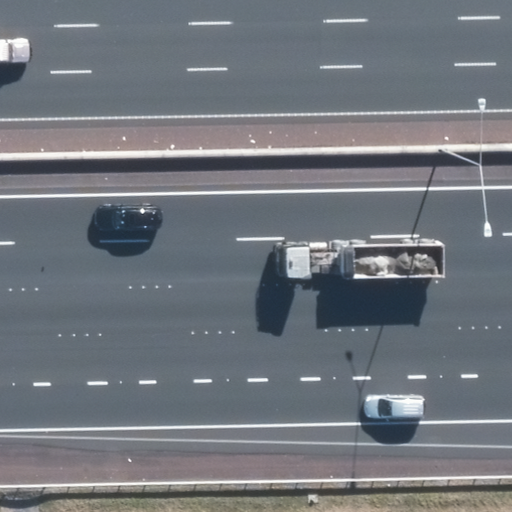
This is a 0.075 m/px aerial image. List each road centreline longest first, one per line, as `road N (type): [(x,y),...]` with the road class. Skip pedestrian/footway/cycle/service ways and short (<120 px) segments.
road 1 (motorway): [(0,33),(511,23)]
road 2 (motorway): [(511,283),(0,292)]
